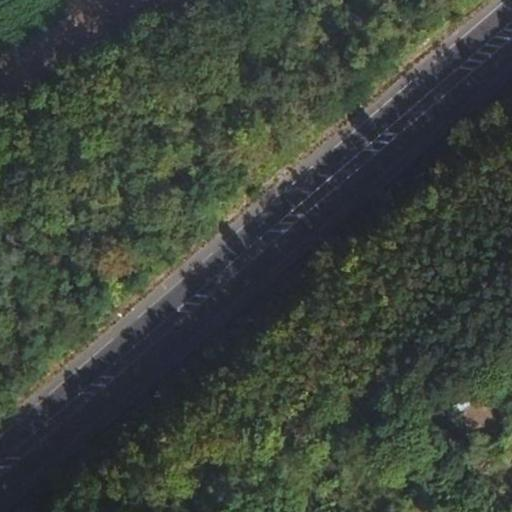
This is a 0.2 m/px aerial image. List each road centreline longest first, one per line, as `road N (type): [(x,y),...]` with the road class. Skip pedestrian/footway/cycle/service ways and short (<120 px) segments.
road 1 (secondary): [(511,0),(0,442)]
road 2 (secondary): [(0,487),(511,53)]
